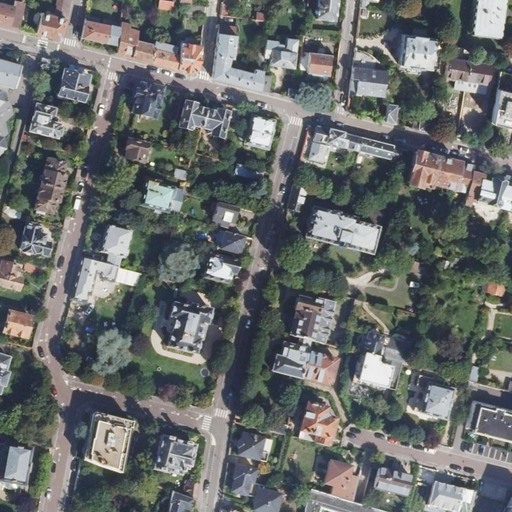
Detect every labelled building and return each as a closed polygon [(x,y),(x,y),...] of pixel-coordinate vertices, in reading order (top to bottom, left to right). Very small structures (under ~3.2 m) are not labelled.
[(14,2),(6,0),(0,24),(7,26),(14,2)] [(7,26),(17,29),(24,3),(14,0),(14,2),(7,26)] [(172,2),(160,0),(158,0),(158,9),(170,11),(172,2)] [(336,0),(317,0),(315,17),(323,18),(323,19),(334,20),(336,0)] [(504,0),(474,0),(470,34),(500,38),(504,0)] [(183,13),(205,16),(206,8),(189,5),(184,4),(183,13)] [(221,4),(220,16),(227,16),(228,5),(221,4)] [(34,33),(57,39),(61,37),(67,8),(57,6),(54,18),(40,14),(34,33)] [(267,22),(268,15),(256,14),(255,20),(267,22)] [(84,20),(80,38),(106,43),(110,25),(84,20)] [(117,45),(116,54),(151,62),(153,45),(135,41),(137,32),(128,30),(129,25),(120,23),(120,27),(117,45)] [(120,27),(110,25),(106,43),(117,45),(120,27)] [(218,25),(211,78),(229,82),(258,90),(260,74),(263,57),(264,47),(264,44),(259,43),(256,68),(251,67),(250,72),(227,66),(228,58),(232,58),(235,28),(218,25)] [(436,67),(439,40),(434,39),(434,38),(424,37),(425,29),(413,28),(411,35),(402,34),(398,64),(408,66),(407,72),(419,74),(421,67),(430,68),(431,66),(436,67)] [(265,41),(264,44),(264,47),(263,57),(269,58),(268,65),(292,69),(296,40),(285,39),(284,46),(277,45),(278,42),(265,41)] [(176,69),(192,73),(197,71),(201,47),(183,45),(183,40),(180,40),(178,56),(176,69)] [(153,45),(151,62),(176,69),(178,56),(172,54),(174,47),(153,41),(153,45)] [(355,50),(349,93),(384,97),(387,71),(369,69),(370,56),(366,53),(355,50)] [(330,55),(301,51),(300,60),(298,71),(327,75),(330,55)] [(49,58),(41,56),(39,62),(37,70),(37,71),(45,73),(49,58)] [(0,153),(8,146),(5,134),(9,130),(6,119),(15,110),(12,99),(7,98),(4,87),(5,82),(11,84),(16,85),(17,82),(24,83),(27,74),(20,72),(21,71),(19,71),(21,64),(0,58),(0,153)] [(446,76),(467,80),(470,62),(449,58),(446,76)] [(470,62),(467,80),(489,83),(492,65),(470,62)] [(81,72),(83,66),(70,63),(68,69),(64,68),(57,94),(81,100),(88,74),(81,72)] [(511,75),(503,73),(492,122),(511,126),(511,75)] [(260,74),(258,90),(267,92),(269,75),(260,74)] [(163,88),(137,81),(133,98),(136,99),(132,112),(154,118),(163,88)] [(10,89),(11,84),(5,82),(4,87),(7,98),(12,99),(10,89)] [(286,97),(295,99),(296,92),(288,90),(286,97)] [(30,98),(29,106),(35,108),(34,111),(32,110),(27,130),(54,137),(58,126),(53,124),(54,118),(50,117),(53,109),(37,105),(39,100),(30,98)] [(202,127),(206,110),(197,107),(198,104),(186,102),(180,126),(192,129),(192,128),(195,128),(196,125),(202,127)] [(388,105),(386,122),(403,126),(404,120),(396,119),(398,106),(388,105)] [(239,124),(243,108),(234,106),(230,122),(239,124)] [(413,122),(411,128),(428,133),(431,109),(421,107),(419,123),(413,122)] [(216,112),(206,110),(202,127),(209,129),(209,132),(212,133),(212,134),(221,137),(228,112),(217,110),(216,112)] [(252,117),(246,143),(269,150),(276,123),(252,117)] [(313,139),(357,151),(360,138),(316,127),(313,139)] [(360,138),(357,151),(396,160),(399,148),(360,138)] [(127,139),(123,156),(142,161),(146,145),(127,139)] [(474,167),(414,152),(406,182),(409,188),(418,190),(421,187),(431,190),(432,186),(467,195),(472,175),(474,167)] [(38,183),(62,189),(65,176),(60,175),(63,164),(56,162),(57,158),(48,156),(47,159),(45,159),(38,183)] [(219,160),(207,157),(206,162),(217,165),(219,160)] [(261,181),(263,172),(237,165),(235,174),(261,181)] [(177,167),(174,177),(186,180),(188,171),(177,167)] [(470,200),(508,210),(511,190),(511,176),(505,175),(502,183),(491,181),(491,184),(482,182),(483,177),(472,175),(467,195),(465,206),(469,206),(470,200)] [(166,211),(177,214),(182,193),(192,195),(193,190),(182,186),(180,191),(161,185),(161,183),(145,178),(141,190),(144,191),(141,204),(157,208),(156,213),(165,215),(166,211)] [(58,201),(62,189),(38,183),(32,207),(35,208),(34,212),(42,214),(43,210),(51,212),(54,200),(58,201)] [(294,184),(288,208),(299,210),(303,195),(306,196),(308,188),(294,184)] [(234,222),(238,208),(213,201),(211,211),(216,212),(214,220),(218,221),(217,224),(229,227),(231,222),(234,222)] [(10,215),(20,217),(22,210),(4,206),(2,212),(10,215)] [(311,207),(303,236),(370,254),(377,229),(354,222),(355,218),(311,207)] [(2,212),(0,219),(0,220),(8,223),(10,215),(2,212)] [(27,223),(21,247),(23,248),(23,250),(31,252),(31,250),(44,254),(47,242),(42,241),(44,235),(38,234),(40,227),(27,223)] [(108,256),(105,264),(117,267),(119,267),(120,260),(123,261),(131,233),(106,226),(99,254),(108,256)] [(245,236),(225,231),(222,241),(220,241),(219,247),(240,253),(241,247),(243,247),(245,236)] [(210,253),(203,278),(228,284),(231,273),(236,275),(239,261),(210,253)] [(81,257),(73,289),(90,294),(95,273),(114,278),(115,273),(117,267),(105,264),(81,257)] [(31,271),(50,277),(53,267),(26,260),(25,266),(31,271)] [(0,265),(0,285),(17,290),(20,278),(16,277),(19,265),(2,261),(0,265)] [(417,270),(419,264),(407,261),(406,268),(407,271),(415,272),(417,271),(417,270)] [(433,268),(419,264),(417,270),(431,274),(433,268)] [(117,267),(115,273),(129,277),(130,270),(119,267),(117,267)] [(464,276),(462,283),(473,285),(477,281),(478,279),(464,276)] [(488,289),(490,282),(481,280),(480,287),(488,289)] [(505,286),(490,282),(488,289),(487,293),(502,297),(505,286)] [(309,340),(322,343),(332,304),(320,301),(319,304),(295,298),(292,309),(294,309),(292,318),(297,319),(292,335),(299,337),(309,340)] [(178,318),(171,348),(195,354),(198,341),(195,340),(200,322),(206,323),(210,309),(195,305),(194,308),(176,304),(173,317),(178,318)] [(8,310),(2,329),(25,335),(30,316),(8,310)] [(288,334),(292,335),(297,319),(292,318),(288,334)] [(367,334),(361,353),(400,364),(406,365),(411,346),(367,334)] [(309,340),(299,337),(297,344),(300,347),(299,348),(283,344),(279,357),(274,356),(271,370),(299,377),(305,353),(309,340)] [(0,394),(2,395),(3,389),(10,390),(10,388),(12,388),(15,375),(14,375),(15,373),(8,371),(11,356),(0,353),(0,349),(0,394)] [(374,384),(394,389),(398,374),(400,364),(361,353),(358,352),(351,382),(370,387),(373,386),(374,384)] [(335,361),(305,353),(299,377),(323,383),(324,384),(324,383),(326,385),(328,386),(331,383),(332,381),(330,380),(335,361)] [(417,379),(419,368),(406,365),(400,364),(398,374),(417,379)] [(471,366),(468,379),(475,381),(478,368),(471,366)] [(419,412),(419,413),(444,420),(450,396),(425,390),(423,396),(418,395),(414,410),(419,412)] [(511,410),(501,407),(501,410),(495,408),(496,406),(474,400),(473,403),(472,402),(465,427),(511,439),(511,410)] [(298,431),(296,436),(327,444),(333,419),(324,416),(323,413),(324,408),(304,403),(297,430),(298,431)] [(92,414),(83,460),(118,472),(128,421),(92,414)] [(0,437),(2,438),(1,443),(4,444),(27,449),(30,441),(0,430),(0,437)] [(264,437),(242,432),(240,439),(239,439),(237,447),(238,447),(236,454),(266,461),(268,452),(260,450),(264,437)] [(161,434),(153,469),(166,472),(166,470),(180,474),(182,468),(187,470),(188,466),(190,466),(192,456),(191,455),(195,442),(161,434)] [(0,463),(0,479),(21,483),(28,449),(27,449),(4,444),(0,463)] [(330,461),(324,483),(333,485),(345,488),(349,475),(351,466),(330,461)] [(256,469),(236,465),(233,478),(234,478),(231,491),(256,497),(259,484),(253,482),(256,469)] [(377,468),(373,487),(405,495),(410,476),(377,468)] [(333,485),(330,494),(352,501),(358,477),(349,475),(345,488),(333,485)] [(21,483),(0,479),(0,484),(3,485),(4,486),(6,487),(9,488),(11,488),(14,487),(20,488),(21,483)] [(460,511),(464,511),(470,490),(433,481),(427,504),(460,511)] [(269,486),(259,484),(256,497),(252,510),(260,511),(276,511),(281,494),(268,491),(269,486)] [(303,511),(389,511),(352,501),(330,494),(310,488),(304,508),(303,511)] [(195,509),(197,500),(171,491),(169,504),(178,507),(179,503),(195,509)] [(117,511),(120,496),(112,494),(111,499),(109,511),(117,511)] [(503,511),(511,511),(511,496),(510,496),(503,511)]
